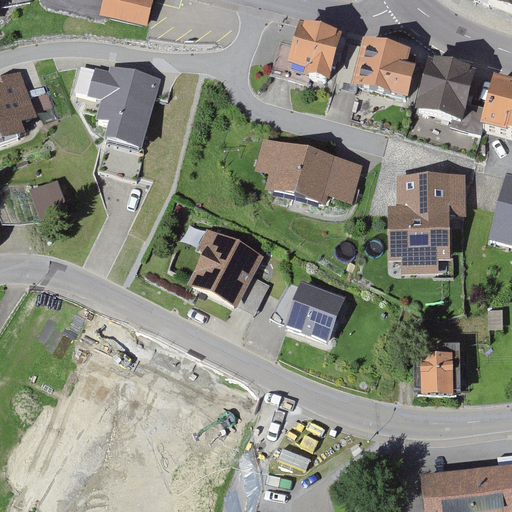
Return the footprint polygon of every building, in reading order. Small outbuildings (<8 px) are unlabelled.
[(104,0),(103,4),(99,21),(146,32),(153,0),(104,0)] [(511,0),(493,0),(491,7),(511,15),(511,0)] [(343,40),(304,29),(301,49),(283,45),(275,79),(307,86),(309,76),(336,82),(343,40)] [(418,53),(369,43),(359,90),(419,102),(425,72),(414,70),(418,53)] [(486,141),(493,110),(476,106),(485,73),(437,62),(423,117),(457,125),(455,133),(486,141)] [(118,179),(136,184),(162,82),(109,69),(107,75),(95,72),(87,103),(102,106),(96,130),(110,134),(100,175),(118,179)] [(0,82),(0,154),(38,141),(33,128),(45,123),(24,75),(0,82)] [(511,91),(498,88),(487,137),(511,143),(511,91)] [(367,166),(268,142),(261,174),(277,177),(272,195),(293,199),(291,210),(326,218),(328,208),(356,214),(367,166)] [(454,221),(466,221),(465,179),(398,181),(399,211),(389,211),(391,268),(405,267),(406,281),(446,280),(446,270),(456,270),(454,221)] [(511,181),(506,180),(488,246),(511,252),(511,181)] [(39,218),(69,213),(64,185),(34,190),(39,218)] [(265,257),(210,232),(200,255),(209,259),(195,290),(241,311),(265,257)] [(347,292),(293,270),(277,311),(331,333),(347,292)] [(419,366),(421,408),(454,407),(452,365),(419,366)] [(511,511),(511,469),(424,480),(427,511),(511,511)]
